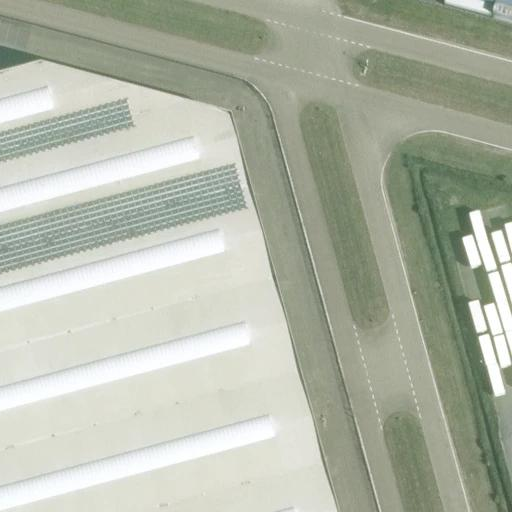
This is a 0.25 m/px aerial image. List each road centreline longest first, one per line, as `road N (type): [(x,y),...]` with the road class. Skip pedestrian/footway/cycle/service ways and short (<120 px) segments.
road 1 (unclassified): [(278,83),(360,387)]
road 2 (unclassified): [(0,5),(278,83)]
road 3 (unclassified): [(418,369),(361,160),(366,106)]
road 4 (unclassified): [(511,77),(317,26)]
road 5 (unclassified): [(366,106),(511,145)]
road 6 (unclassified): [(456,511),(418,369)]
road 7 (unclassified): [(360,387),(394,511)]
